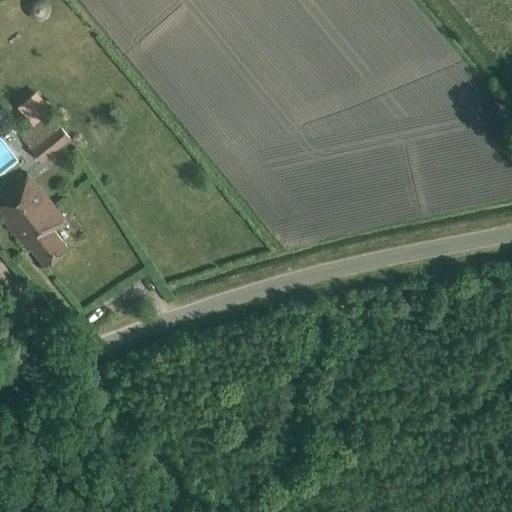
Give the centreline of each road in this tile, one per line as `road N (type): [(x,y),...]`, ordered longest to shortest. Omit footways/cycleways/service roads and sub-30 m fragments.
road 1 (unclassified): [(0,373),(256,287),(511,231)]
road 2 (track): [(0,267),(186,511)]
